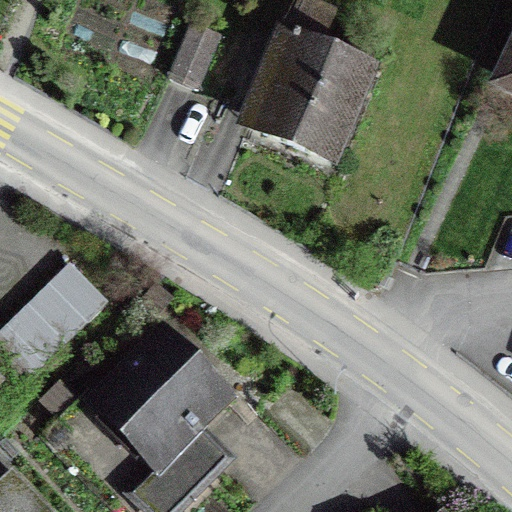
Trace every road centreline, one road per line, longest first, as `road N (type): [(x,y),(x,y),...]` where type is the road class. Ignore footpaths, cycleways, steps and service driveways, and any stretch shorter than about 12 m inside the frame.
road 1 (residential): [(0,127),(420,376)]
road 2 (residential): [(420,376),(278,511)]
road 3 (residential): [(420,376),(511,454)]
